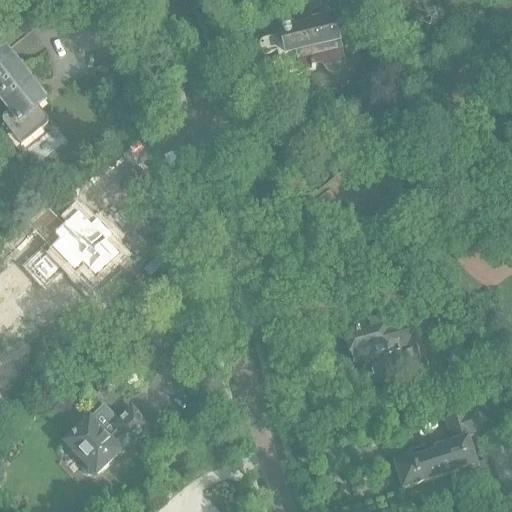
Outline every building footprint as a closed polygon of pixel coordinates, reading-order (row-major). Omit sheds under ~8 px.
[(370,16),(366,0),(338,0),(344,22),(370,16)] [(312,73),(311,70),(325,66),(327,70),(328,73),(330,76),(333,77),(336,77),(338,76),(341,75),(343,72),(344,70),(344,67),(340,49),(332,19),(314,23),(315,27),(294,32),(293,29),(280,31),(281,36),(273,37),(274,41),(265,44),(263,45),(261,47),(260,49),(260,52),(261,55),(264,58),(267,59),(271,58),(283,55),(285,63),(277,65),(275,66),(274,68),(273,71),(274,74),(275,76),(277,78),(279,79),(282,79),(287,78),(287,79),(312,73)] [(7,52),(0,58),(0,101),(10,113),(4,118),(3,121),(3,123),(4,125),(22,148),(46,129),(48,127),(49,125),(49,123),(48,120),(45,117),(39,109),(47,103),(7,52)] [(343,205),(343,206),(364,228),(366,229),(368,229),(370,228),(382,217),(383,215),(383,210),(381,208),(400,191),(400,189),(400,188),(400,186),(399,184),(384,164),(381,162),(377,163),(375,163),(365,172),(360,166),(358,165),(357,164),(356,164),(354,164),(352,166),(306,204),(321,223),(343,205)] [(138,169),(126,181),(152,205),(163,193),(138,169)] [(109,268),(120,257),(108,244),(113,239),(97,222),(91,227),(79,214),(55,237),(60,243),(33,269),(46,283),(65,265),(92,293),(113,273),(109,268)] [(473,223),(444,242),(458,263),(467,257),(468,259),(488,245),(486,243),(495,236),(483,218),(473,224),(473,223)] [(406,259),(389,275),(395,281),(411,266),(406,259)] [(381,320),(345,328),(347,338),(345,339),(349,357),(352,357),(354,366),(374,361),(373,360),(406,353),(410,374),(429,370),(418,321),(383,328),(381,320)] [(34,354),(11,375),(14,378),(2,390),(12,401),(48,368),(34,354)] [(78,431),(63,445),(85,467),(83,469),(83,472),(88,477),(91,477),(93,476),(97,480),(129,449),(129,448),(132,446),(133,447),(153,427),(133,407),(120,420),(107,407),(91,421),(86,416),(75,427),(78,431)] [(413,456),(392,463),(402,493),(457,475),(462,489),(488,481),(483,465),(482,465),(478,466),(469,439),(473,437),(474,437),(474,435),(484,432),(476,409),(443,420),(451,444),(434,450),(435,453),(414,460),(413,456)]
